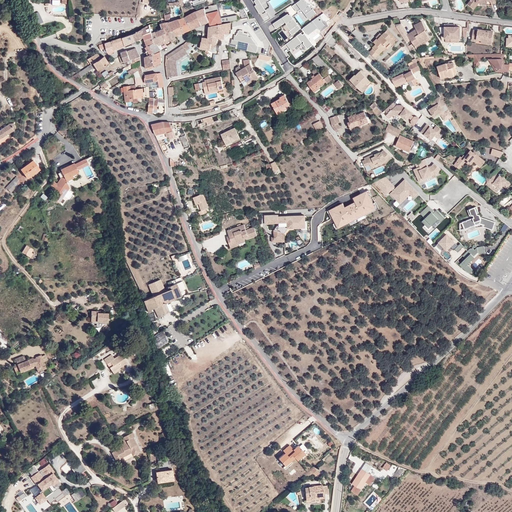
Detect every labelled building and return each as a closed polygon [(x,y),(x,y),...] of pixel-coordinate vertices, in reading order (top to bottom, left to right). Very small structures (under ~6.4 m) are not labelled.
[(185,18),(191,29),(209,22),(210,21),(207,15),(205,9),(195,13),(185,18)] [(185,18),(179,19),(185,32),(191,29),(185,18)] [(179,19),(174,21),(169,22),(175,36),(185,32),(179,19)] [(174,42),(177,39),(175,36),(169,22),(164,23),(160,24),(162,29),(172,43),(174,42)] [(416,29),(407,34),(415,46),(425,40),(426,42),(429,39),(424,31),(426,30),(422,22),(415,25),(416,29)] [(224,34),(229,34),(229,29),(226,29),(226,23),(214,25),(209,27),(209,33),(216,33),(216,39),(217,39),(224,39),(224,34)] [(153,37),(152,33),(150,25),(142,29),(144,37),(145,41),(149,39),(153,37)] [(457,26),(452,26),(443,26),(443,37),(457,37),(457,26)] [(136,41),(144,37),(142,29),(133,34),(136,41)] [(172,43),(162,29),(157,31),(160,36),(167,47),(172,43)] [(477,40),(482,40),(493,42),(494,31),(479,29),(479,31),(474,30),(473,40),(477,41),(477,40)] [(157,38),(160,36),(157,31),(152,33),(153,37),(161,50),(163,49),(157,38)] [(390,43),(393,40),(389,35),(385,32),(382,35),(378,39),(377,38),(373,42),(376,44),(372,48),(373,49),(369,52),(375,58),(386,47),(388,49),(392,45),(390,43)] [(216,39),(216,33),(209,33),(208,39),(203,38),(202,40),(202,42),(214,44),(215,39),(216,39)] [(133,34),(122,38),(125,46),(136,41),(133,34)] [(163,49),(167,47),(160,36),(157,38),(163,49)] [(161,54),(161,50),(153,37),(149,39),(151,46),(148,48),(146,49),(147,51),(146,52),(148,56),(153,54),(157,52),(158,54),(161,54)] [(115,50),(123,47),(125,46),(122,38),(112,41),(115,50)] [(416,48),(426,42),(425,40),(415,46),(416,48)] [(109,54),(115,52),(115,50),(112,41),(99,45),(100,48),(103,48),(103,50),(106,49),(108,55),(109,54)] [(192,48),(192,47),(190,44),(191,44),(188,41),(182,45),(186,51),(187,53),(191,51),(192,50),(192,49),(192,48)] [(197,41),(195,41),(194,44),(194,45),(195,45),(195,46),(196,46),(197,47),(198,47),(201,47),(200,48),(211,50),(210,52),(214,53),(215,53),(215,52),(216,52),(217,45),(216,45),(214,44),(202,42),(197,41)] [(166,56),(167,71),(167,78),(175,76),(173,60),(186,51),(182,45),(166,56)] [(140,60),(140,57),(136,48),(127,51),(128,55),(130,60),(132,60),(132,62),(140,60)] [(176,61),(188,54),(187,53),(186,51),(173,60),(175,76),(178,76),(176,61)] [(161,61),(162,61),(161,54),(158,54),(157,52),(153,54),(154,65),(156,64),(161,61)] [(100,59),(97,53),(89,58),(93,63),(100,59)] [(500,72),(504,72),(504,69),(509,69),(510,65),(504,65),(504,53),(502,53),(500,54),(498,54),(497,54),(494,54),(492,54),(490,54),(489,54),(489,57),(490,57),(498,70),(500,69),(500,72)] [(146,68),(154,65),(153,54),(148,56),(145,57),(146,68)] [(474,54),(474,56),(474,65),(476,63),(477,66),(480,65),(478,61),(482,57),(487,57),(495,72),(496,72),(500,72),(500,69),(498,70),(490,57),(489,57),(489,54),(481,54),(474,54)] [(127,61),(128,64),(132,62),(132,60),(130,60),(128,55),(122,57),(124,62),(127,61)] [(321,68),(326,63),(318,55),(312,59),(321,68)] [(97,70),(108,63),(106,59),(104,56),(100,59),(93,63),(91,65),(70,78),(75,80),(95,66),(97,70)] [(420,62),(419,62),(421,65),(424,63),(425,59),(434,58),(434,56),(419,58),(420,62)] [(255,81),(259,78),(250,63),(250,59),(244,60),(245,64),(246,66),(241,69),(239,66),(236,68),(236,72),(242,81),(246,79),(249,84),(254,80),(255,81)] [(223,70),(231,69),(230,60),(222,61),(223,70)] [(449,78),(458,75),(454,62),(447,64),(447,63),(437,66),(441,79),(449,77),(449,78)] [(404,73),(392,79),(394,85),(407,79),(408,82),(412,80),(416,78),(413,74),(420,70),(416,63),(409,67),(410,67),(404,70),(406,74),(404,74),(404,73)] [(128,72),(131,76),(134,73),(139,71),(137,67),(134,69),(128,72)] [(313,78),(307,82),(314,91),(319,87),(326,81),(327,84),(332,80),(329,76),(324,79),(317,69),(313,72),(315,75),(316,76),(313,78)] [(103,77),(105,81),(115,74),(112,71),(103,77)] [(360,89),(366,83),(367,85),(370,81),(360,71),(356,75),(355,75),(350,80),(360,89)] [(152,74),(151,82),(158,81),(160,88),(164,87),(163,80),(162,75),(158,76),(157,73),(152,74)] [(210,91),(219,89),(219,91),(220,94),(224,93),(225,95),(229,95),(228,87),(227,87),(226,84),(223,84),(221,77),(207,80),(208,81),(205,82),(203,83),(205,91),(209,90),(210,91)] [(149,86),(149,89),(160,88),(158,81),(151,82),(145,83),(146,84),(146,87),(149,86)] [(343,87),(338,81),(334,84),(338,90),(343,87)] [(143,88),(136,89),(135,85),(124,87),(125,92),(126,101),(133,101),(133,98),(144,97),(143,88)] [(282,111),(281,109),(286,106),(290,104),(285,94),(280,97),(280,99),(271,104),(278,114),(282,111)] [(150,97),(148,112),(153,113),(154,107),(158,108),(158,102),(159,99),(156,98),(150,97)] [(441,108),(445,105),(441,97),(431,103),(433,107),(429,109),(433,117),(439,113),(443,119),(445,120),(449,118),(452,116),(449,110),(444,113),(441,108)] [(322,106),(327,112),(331,108),(326,103),(322,106)] [(403,106),(396,106),(393,103),(385,111),(388,114),(386,116),(389,119),(392,116),(400,115),(407,120),(408,118),(410,119),(411,122),(410,123),(415,126),(420,119),(416,116),(414,117),(411,115),(412,113),(403,106)] [(377,106),(373,110),(379,117),(383,113),(377,106)] [(360,124),(361,125),(368,122),(364,111),(356,115),(356,113),(348,117),(350,122),(348,122),(350,128),(360,124)] [(338,123),(339,123),(336,116),(330,118),(332,122),(332,125),(336,131),(341,128),(338,123)] [(458,131),(460,129),(454,119),(451,121),(458,131)] [(318,122),(313,124),(317,131),(322,129),(318,122)] [(11,123),(10,123),(8,124),(7,126),(4,127),(3,128),(1,129),(0,130),(0,138),(15,129),(14,129),(15,127),(15,125),(13,123),(11,123)] [(174,131),(172,132),(170,123),(162,123),(152,125),(157,139),(159,138),(158,135),(165,133),(167,138),(169,137),(170,139),(174,138),(173,136),(175,135),(174,131)] [(398,137),(401,132),(389,125),(385,131),(398,137)] [(439,136),(443,131),(435,125),(433,129),(427,125),(425,129),(423,127),(419,132),(431,140),(434,136),(435,137),(437,134),(439,136)] [(233,143),(240,140),(235,129),(221,136),(225,145),(232,142),(233,143)] [(184,147),(188,145),(184,134),(180,135),(184,147)] [(404,152),(405,150),(410,152),(414,143),(400,137),(395,148),(404,152)] [(499,158),(501,152),(492,149),(490,155),(499,158)] [(460,156),(453,164),(460,169),(466,162),(470,165),(473,162),(481,168),(485,162),(475,154),(475,155),(469,150),(465,155),(463,154),(461,157),(460,156)] [(372,169),(384,163),(386,165),(386,166),(393,160),(385,152),(382,155),(380,154),(376,157),(374,158),(372,157),(365,160),(366,162),(363,163),(366,169),(371,166),(372,169)] [(77,170),(83,168),(88,165),(85,159),(61,170),(64,177),(60,179),(59,181),(57,184),(53,180),(50,184),(54,187),(54,188),(58,192),(53,199),(59,203),(69,188),(65,183),(73,179),(72,177),(79,173),(77,170)] [(435,163),(434,164),(432,167),(429,168),(428,167),(425,159),(415,164),(418,168),(414,170),(417,176),(419,175),(423,177),(424,179),(432,175),(435,174),(437,175),(441,169),(435,163)] [(21,169),(27,178),(40,168),(33,160),(21,169)] [(372,169),(373,171),(386,165),(384,163),(372,169)] [(486,184),(497,192),(502,186),(503,178),(499,175),(499,176),(495,173),(486,184)] [(17,181),(19,178),(17,176),(6,188),(7,189),(8,188),(11,191),(19,183),(17,181)] [(375,182),(380,187),(387,180),(385,177),(375,182)] [(390,194),(397,201),(402,196),(405,200),(410,194),(413,198),(418,193),(405,180),(398,187),(399,188),(398,189),(397,188),(395,190),(393,188),(394,187),(387,180),(380,187),(387,195),(391,190),(393,192),(390,194)] [(207,208),(209,208),(203,194),(193,198),(196,205),(198,204),(201,211),(199,212),(200,216),(209,212),(207,208)] [(438,220),(441,222),(445,219),(437,210),(433,213),(432,212),(433,211),(428,206),(420,214),(425,219),(422,222),(425,225),(429,229),(432,226),(438,220)] [(477,214),(477,213),(478,212),(476,206),(469,209),(471,215),(473,215),(474,217),(462,222),(465,229),(479,223),(484,224),(483,226),(485,227),(492,230),(495,222),(484,218),(483,220),(481,219),(480,216),(479,214),(478,214),(477,214)] [(302,228),(302,222),(304,222),(304,216),(293,217),(293,219),(288,219),(288,216),(278,217),(278,215),(265,215),(265,223),(274,223),(274,221),(278,220),(278,226),(274,230),(274,237),(275,238),(277,239),(282,238),(281,233),(288,225),(288,221),(292,222),(292,224),(297,224),(297,228),(302,228)] [(283,234),(289,228),(297,228),(297,224),(292,224),(292,222),(288,221),(288,225),(281,233),(282,238),(277,239),(275,238),(274,237),(271,237),(271,242),(283,242),(283,234)] [(465,229),(462,222),(459,223),(459,230),(459,231),(485,227),(483,226),(484,224),(479,223),(465,229)] [(247,230),(245,224),(229,230),(230,235),(231,238),(229,239),(231,247),(240,245),(239,243),(246,241),(246,239),(257,235),(254,227),(247,230)] [(39,231),(32,226),(23,241),(28,243),(27,245),(22,252),(29,256),(31,252),(33,249),(30,247),(31,245),(39,231)] [(454,249),(457,252),(463,247),(460,243),(457,246),(447,235),(436,245),(442,251),(444,248),(447,245),(449,245),(450,247),(452,249),(454,249)] [(473,248),(470,249),(463,256),(465,258),(459,264),(467,272),(468,272),(469,273),(473,270),(467,265),(469,261),(477,252),(479,254),(479,253),(479,254),(485,253),(484,246),(477,247),(474,250),(473,248)] [(469,261),(467,265),(479,254),(477,252),(469,261)] [(166,287),(167,291),(143,300),(148,312),(151,310),(150,309),(161,304),(165,313),(169,311),(166,302),(188,293),(181,277),(172,281),(173,285),(166,287)] [(107,321),(107,313),(102,312),(97,312),(97,310),(91,310),(90,321),(95,321),(101,321),(107,321)] [(162,331),(151,338),(158,349),(169,342),(162,331)] [(184,348),(189,357),(194,354),(188,345),(184,348)] [(113,365),(110,367),(113,372),(119,367),(127,362),(121,354),(114,358),(112,354),(104,360),(107,364),(110,362),(113,365)] [(15,372),(19,370),(20,373),(35,368),(37,372),(46,368),(41,355),(36,357),(36,358),(33,359),(33,358),(28,360),(26,361),(24,356),(15,359),(16,360),(14,361),(15,364),(12,365),(15,372)] [(135,436),(133,432),(121,438),(124,443),(121,444),(122,447),(112,452),(117,464),(125,460),(123,456),(125,455),(127,458),(140,451),(133,437),(135,436)] [(303,458),(306,461),(312,454),(304,447),(300,451),(296,447),(290,453),(292,455),(287,461),(294,467),(303,458)] [(45,458),(38,461),(41,467),(48,464),(45,458)] [(387,471),(391,465),(387,462),(383,467),(387,471)] [(49,465),(30,476),(41,493),(59,481),(49,465)] [(409,470),(402,467),(397,465),(395,468),(398,469),(393,475),(400,480),(409,470)] [(80,475),(85,470),(82,466),(76,470),(80,475)] [(393,466),(388,471),(392,474),(396,469),(393,466)] [(352,490),(358,494),(365,483),(370,487),(376,478),(371,474),(365,471),(367,469),(363,467),(362,469),(352,483),(355,485),(352,490)] [(174,481),(173,472),(157,473),(158,483),(174,481)] [(58,489),(56,485),(45,491),(48,495),(58,489)] [(320,497),(324,497),(324,494),(323,486),(323,485),(309,487),(307,487),(307,489),(308,489),(308,491),(305,491),(306,501),(311,501),(310,499),(320,497)] [(61,491),(59,489),(45,497),(49,503),(55,499),(61,508),(74,499),(66,488),(61,491)] [(16,498),(18,501),(25,497),(23,493),(16,498)] [(41,493),(34,498),(39,505),(46,500),(41,493)] [(115,511),(117,511),(129,504),(125,499),(113,508),(115,511)] [(40,505),(42,509),(50,505),(48,501),(40,505)]
